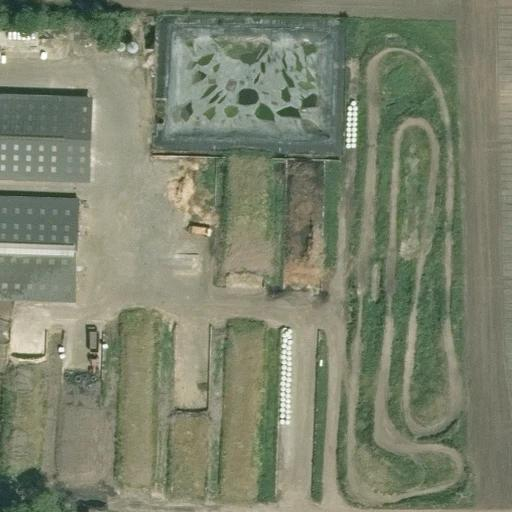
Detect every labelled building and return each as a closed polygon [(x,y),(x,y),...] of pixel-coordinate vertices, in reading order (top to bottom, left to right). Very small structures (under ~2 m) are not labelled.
[(242,88),(261,97),(267,84),(248,75),(242,88)] [(227,80),(213,83),(216,97),(230,93),(227,80)] [(183,106),(195,90),(183,81),(171,98),(183,106)] [(65,99),(0,97),(0,177),(62,180),(65,99)] [(205,112),(210,124),(234,115),(229,103),(205,112)] [(0,299),(75,302),(79,202),(0,198),(0,299)] [(205,335),(183,336),(186,396),(207,395),(205,335)] [(168,343),(171,395),(182,394),(178,342),(168,343)]
